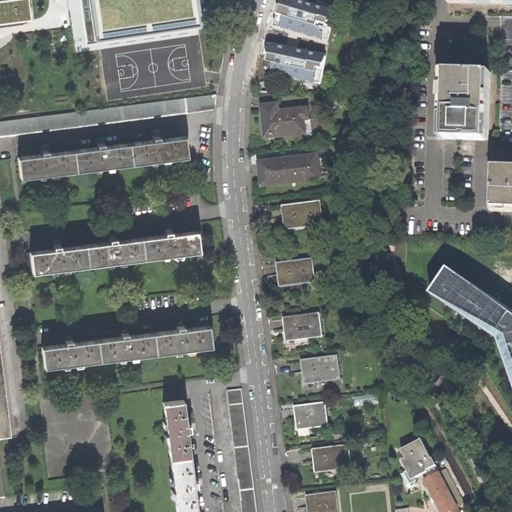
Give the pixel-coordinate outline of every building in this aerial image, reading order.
[(27,0),(0,0),(0,22),(30,19),(27,0)] [(293,22),(311,28),(316,10),(298,5),(296,13),(293,22)] [(498,144),(511,143),(511,16),(502,16),(498,144)] [(278,64),(313,73),(317,55),(281,47),(279,56),(278,64)] [(491,73),(442,72),(439,139),(489,141),(490,105),(491,73)] [(0,121),(0,135),(214,109),(215,94),(0,121)] [(264,138),(305,134),(304,120),(308,120),(307,109),(278,111),(278,104),(261,106),(262,119),(264,138)] [(128,142),(131,163),(187,156),(184,135),(159,139),(159,135),(155,136),(152,136),(152,139),(128,142)] [(73,150),(75,170),(131,163),(128,142),(104,146),(103,143),(100,143),(96,143),(97,146),(73,150)] [(20,177),(75,170),(73,150),(48,153),(48,150),(44,150),(41,151),(41,154),(17,157),(20,177)] [(320,178),(329,177),(326,156),(317,158),(317,155),(258,163),(259,168),(259,173),(260,173),(261,180),(262,186),(320,179),(320,178)] [(511,167),(493,167),(491,212),(511,212),(511,167)] [(305,226),(324,223),(322,202),(282,207),(283,218),(285,228),(288,228),(305,226)] [(143,258),(199,251),(196,230),(171,233),(171,230),(167,231),(164,231),(164,234),(140,237),(143,258)] [(143,258),(140,237),(116,240),(115,237),(111,238),(108,238),(109,241),(85,244),(87,265),(143,258)] [(32,272),(87,265),(85,244),(60,247),(60,245),(56,245),(53,245),(53,248),(29,251),(32,272)] [(315,281),(313,260),(276,265),(278,275),(279,286),(315,281)] [(511,307),(447,263),(429,290),(500,337),(511,373),(511,307)] [(322,335),(319,314),(283,319),(285,331),(286,340),(322,335)] [(176,329),(152,332),(155,352),(211,345),(208,325),(183,328),(183,325),(179,326),(176,326),(176,329)] [(155,352),(152,332),(128,335),(127,332),(123,333),(120,333),(121,336),(97,339),(99,359),(155,352)] [(44,367),(99,359),(97,339),(72,342),(72,339),(68,340),(65,340),(65,343),(41,346),(44,367)] [(0,356),(0,497),(4,497),(0,468),(0,439),(10,438),(0,356)] [(340,378),(338,357),(301,362),(303,372),(304,380),(301,380),(302,391),(313,390),(313,392),(328,391),(327,380),(340,378)] [(227,391),(241,511),(257,511),(242,389),(227,391)] [(162,402),(169,458),(189,455),(186,430),(189,430),(189,426),(188,423),(185,423),(182,399),(162,402)] [(328,425),(325,404),(294,408),(296,418),(297,426),(293,426),(295,437),(306,436),(306,439),(315,438),(313,427),(328,425)] [(425,473),(428,478),(434,475),(430,468),(434,466),(431,459),(430,460),(420,440),(400,450),(405,459),(401,461),(404,467),(406,472),(409,471),(413,479),(425,473)] [(349,446),(312,451),(314,462),(315,471),(351,467),(349,446)] [(175,511),(186,511),(196,511),(193,486),(196,486),(196,482),(195,479),(192,479),(189,455),(169,458),(175,511)] [(444,470),(437,473),(455,508),(456,508),(463,504),(444,470)] [(439,511),(448,511),(455,508),(437,473),(434,475),(428,478),(424,480),(439,511)] [(339,511),(337,493),(306,497),(307,507),(307,511),(339,511)]
